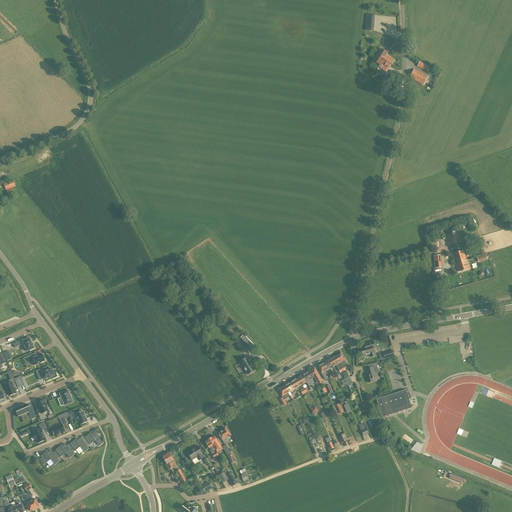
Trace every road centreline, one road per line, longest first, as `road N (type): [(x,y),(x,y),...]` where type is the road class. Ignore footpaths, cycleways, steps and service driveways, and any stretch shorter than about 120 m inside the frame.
road 1 (unclassified): [(353,339),(401,91),(398,0)]
road 2 (secondary): [(133,464),(353,339)]
road 3 (unclassified): [(0,159),(77,126),(91,100),(56,0)]
road 4 (track): [(406,511),(405,482),(356,380),(353,339)]
road 5 (track): [(218,494),(382,436)]
road 6 (secondary): [(353,339),(511,307)]
